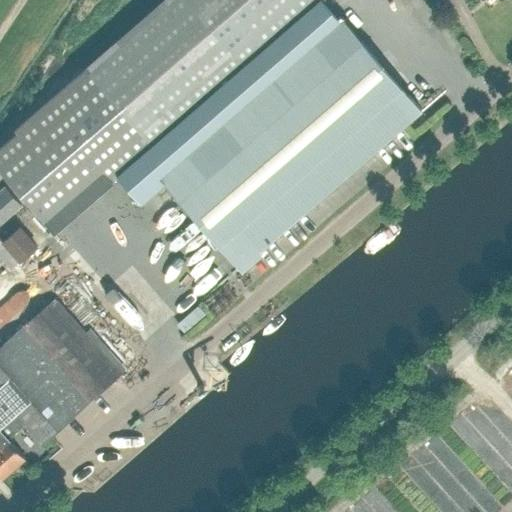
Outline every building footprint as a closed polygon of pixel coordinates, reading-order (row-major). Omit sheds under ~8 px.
[(163,0),(16,128),(19,131),(0,147),(0,168),(54,231),(118,175),(141,201),(164,181),(239,267),(421,109),(326,0),(163,0)] [(379,37),(392,30),(376,0),(364,0),(361,2),(379,37)] [(431,54),(444,46),(421,11),(408,20),(431,54)] [(0,190),(0,221),(22,203),(7,185),(0,190)] [(114,219),(134,202),(121,187),(101,204),(114,219)] [(37,245),(20,226),(4,240),(21,260),(37,245)] [(114,316),(123,308),(100,284),(91,292),(114,316)] [(0,426),(14,415),(24,425),(26,423),(42,441),(120,371),(55,297),(0,346),(0,426)] [(10,438),(24,425),(14,415),(0,426),(0,477),(0,478),(25,456),(10,438)]
